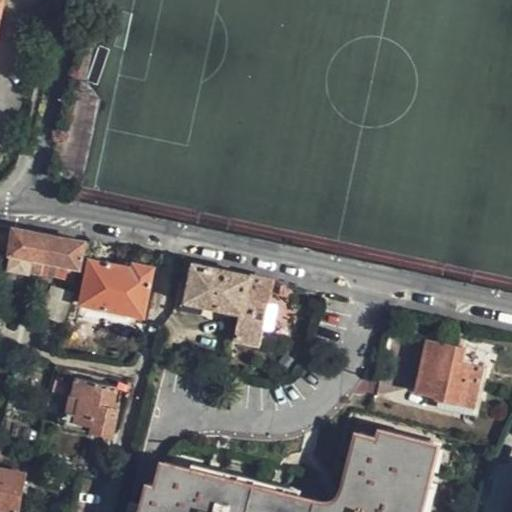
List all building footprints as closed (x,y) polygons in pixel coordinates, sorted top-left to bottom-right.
[(0,225),(0,249),(6,250),(11,227),(0,225)] [(12,227),(11,227),(6,250),(6,251),(11,253),(9,263),(26,266),(26,265),(28,257),(42,259),(49,234),(12,227)] [(86,241),(49,234),(42,259),(59,263),(58,266),(61,269),(64,271),(67,269),(70,265),(75,266),(77,258),(83,258),(86,241)] [(41,267),(42,259),(28,257),(26,265),(41,267)] [(154,266),(132,263),(131,266),(89,259),(79,303),(144,317),(154,266)] [(275,278),(192,261),(184,297),(240,309),(234,340),(259,344),(275,278)] [(62,321),(73,292),(51,286),(43,315),(62,321)] [(466,347),(428,339),(418,390),(438,394),(438,397),(477,405),(487,366),(464,361),(466,347)] [(62,420),(88,426),(90,421),(115,426),(120,402),(116,400),(117,389),(73,379),(71,390),(69,391),(62,420)] [(113,437),(115,426),(90,421),(88,426),(88,432),(113,437)] [(381,436),(360,430),(345,486),(341,492),(337,497),(325,499),(216,472),(167,459),(154,510),(130,504),(127,511),(423,511),(441,442),(383,427),(381,436)] [(0,510),(10,511),(17,511),(28,465),(4,460),(3,467),(0,466),(0,510)]
